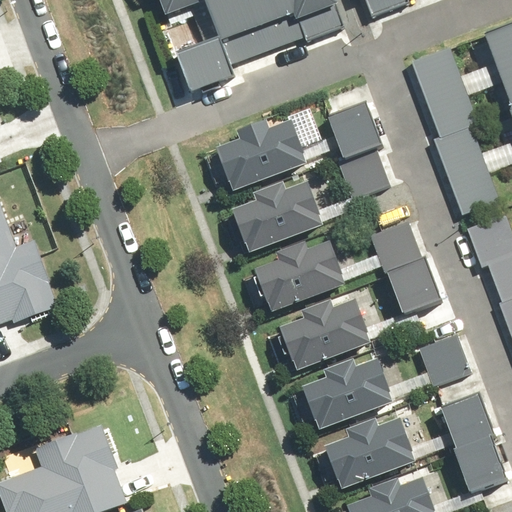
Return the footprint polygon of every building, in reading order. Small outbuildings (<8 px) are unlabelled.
[(181,58),(195,97),(241,81),(236,67),(309,41),(310,46),(353,31),(346,11),(352,8),(348,0),(170,0),(177,16),(217,2),(231,41),(181,58)] [(373,0),(378,11),(407,0),(373,0)] [(511,26),(489,35),(501,67),(465,80),(454,51),(419,64),(447,142),(440,144),(467,218),(505,205),(494,173),(511,166),(511,26)] [(227,155),(242,198),(318,171),(316,164),(348,152),(353,165),(387,153),(392,153),(375,105),(341,117),(350,142),(313,155),(304,129),(280,138),(277,130),(250,140),(252,146),(227,155)] [(0,167),(15,163),(0,118),(0,167)] [(246,218),(260,257),(336,229),(332,224),(378,207),(375,199),(401,189),(387,153),(353,165),(344,169),(356,202),(327,212),(317,186),(294,195),(292,189),(266,198),(270,209),(246,218)] [(0,332),(61,310),(37,246),(18,253),(2,208),(0,208),(0,332)] [(259,274),(275,317),(350,290),(347,282),(382,270),(384,277),(395,273),(426,261),(411,219),(369,234),(379,260),(347,271),(338,246),(313,255),(311,248),(281,258),(284,265),(259,274)] [(511,233),(508,222),(474,235),(486,268),(493,265),(509,305),(503,307),(511,330),(511,233)] [(288,329),(303,373),(380,346),(377,339),(422,323),(419,317),(452,305),(437,260),(426,261),(395,273),(411,317),(374,329),(365,304),(341,312),(338,305),(311,314),(313,320),(288,329)] [(310,389),(326,433),(400,405),(397,398),(431,385),(433,392),(477,376),(462,334),(420,350),(429,375),(398,387),(389,361),(364,370),(362,363),(332,374),(335,380),(310,389)] [(333,450),(349,494),(424,467),(421,459),(457,445),(460,454),(503,438),(486,394),(442,410),(451,436),(422,447),(413,422),(388,431),(386,424),(355,435),(358,441),(333,450)] [(108,511),(135,502),(106,429),(46,453),(53,471),(5,490),(13,511),(108,511)] [(356,509),(356,511),(460,511),(487,502),(484,494),(511,484),(511,462),(503,438),(460,454),(475,496),(444,507),(435,482),(410,491),(407,484),(378,494),(381,500),(356,509)]
